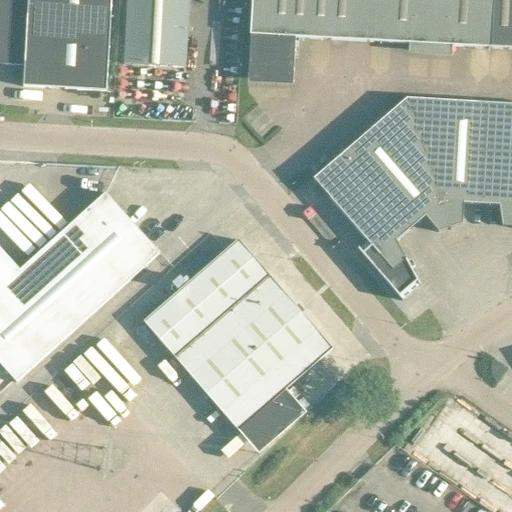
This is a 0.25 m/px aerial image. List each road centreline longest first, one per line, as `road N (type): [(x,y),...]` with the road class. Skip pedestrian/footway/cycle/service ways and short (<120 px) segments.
road 1 (unclassified): [(423,372),(240,161),(205,144),(0,135)]
road 2 (unclassified): [(290,511),(423,372)]
